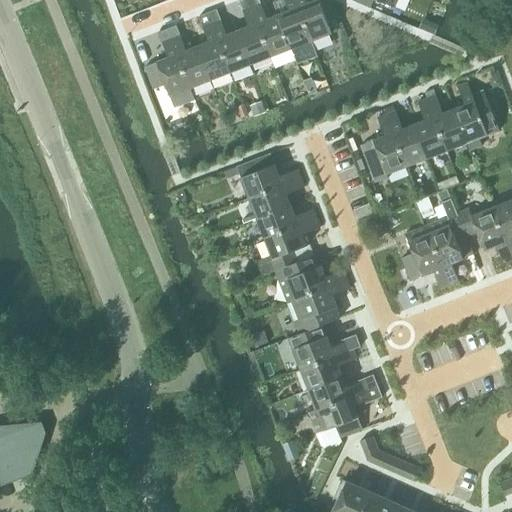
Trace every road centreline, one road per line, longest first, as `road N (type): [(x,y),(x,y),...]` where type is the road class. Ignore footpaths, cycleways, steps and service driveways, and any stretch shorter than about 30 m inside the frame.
road 1 (tertiary): [(161,511),(133,352),(0,14)]
road 2 (residential): [(393,336),(314,131)]
road 3 (residential): [(457,504),(393,336)]
road 4 (residential): [(511,290),(393,336)]
